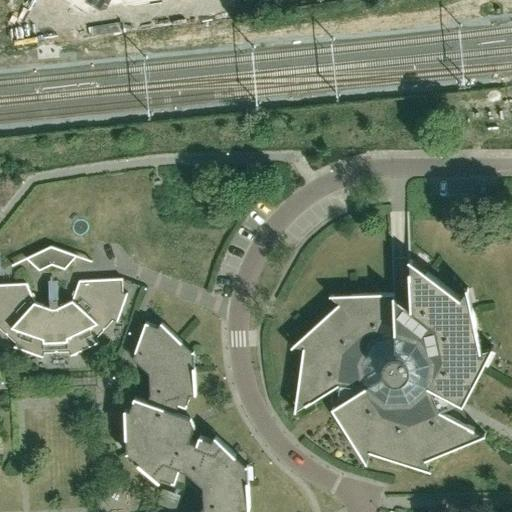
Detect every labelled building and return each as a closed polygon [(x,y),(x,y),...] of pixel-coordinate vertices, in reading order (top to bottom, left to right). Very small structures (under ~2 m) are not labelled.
[(0,0),(0,30),(9,28),(23,0),(0,0)] [(74,0),(91,9),(95,2),(100,6),(107,5),(110,0),(118,0),(123,2),(137,0),(74,0)] [(77,255),(77,253),(51,244),(26,256),(27,257),(40,269),(52,263),(65,267),(77,254),(77,255)] [(461,295),(410,256),(409,257),(411,306),(395,294),(395,290),(330,293),(330,294),(332,294),(339,301),(291,345),(292,346),(293,344),(304,346),(295,410),(296,410),(338,384),(335,404),(332,406),(367,461),(368,460),(367,458),(370,449),(432,468),(432,467),(430,466),(426,457),(486,432),(485,431),(456,416),(494,344),(493,344),(492,346),(482,348),(468,285),(467,285),(467,287),(461,295)] [(118,320),(128,291),(123,290),(122,276),(79,278),(72,298),(54,307),(36,300),(27,281),(0,282),(0,326),(16,341),(14,345),(43,356),(44,351),(69,350),(71,354),(99,341),(96,336),(113,318),(118,320)] [(158,324),(146,320),(133,356),(149,371),(150,392),(148,400),(135,395),(130,407),(125,408),(127,451),(127,452),(159,480),(163,476),(176,481),(180,468),(188,470),(203,485),(205,506),(198,511),(243,511),(245,507),(250,507),(248,464),(248,463),(216,434),(212,438),(200,434),(197,441),(190,439),(195,424),(191,415),(176,410),(179,403),(187,406),(191,393),(196,393),(194,350),(194,349),(162,320),(158,324)]
